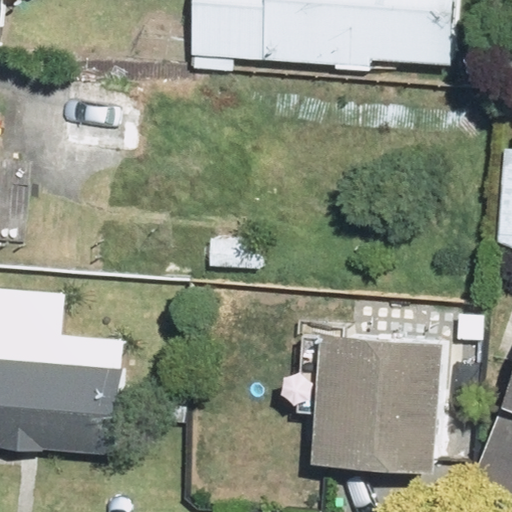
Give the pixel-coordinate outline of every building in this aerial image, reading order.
[(463,68),(463,0),(198,0),(197,64),(463,68)] [(161,78),(60,74),(56,160),(157,165),(161,78)] [(267,237),(208,234),(207,265),(265,268),(267,237)] [(462,333),(331,332),(330,465),(461,467),(462,333)] [(0,356),(0,450),(47,452),(47,445),(122,447),(123,407),(125,360),(0,356)] [(511,420),(486,480),(511,490),(511,420)]
